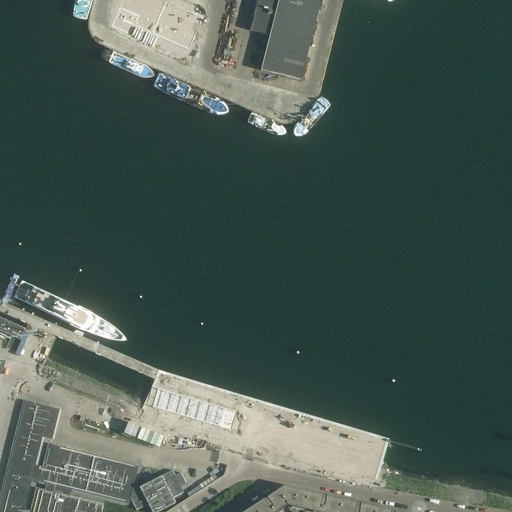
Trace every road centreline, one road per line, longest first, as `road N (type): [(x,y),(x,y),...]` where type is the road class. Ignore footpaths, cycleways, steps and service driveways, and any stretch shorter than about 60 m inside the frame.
road 1 (unclassified): [(328,0),(297,103),(285,108),(197,74)]
road 2 (unclassified): [(197,74),(102,33),(101,0)]
road 3 (unclassified): [(417,509),(291,479)]
road 4 (unclassified): [(291,479),(237,474),(180,511)]
